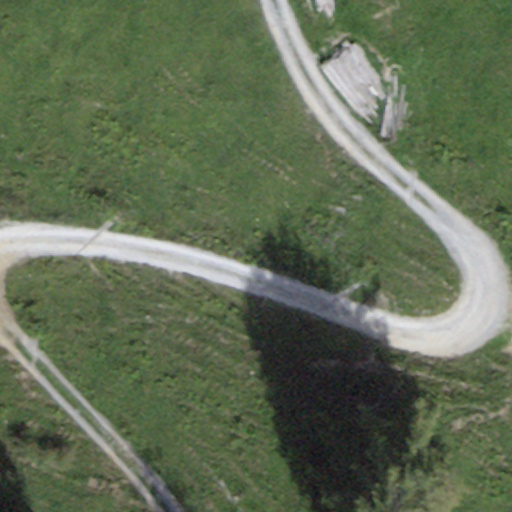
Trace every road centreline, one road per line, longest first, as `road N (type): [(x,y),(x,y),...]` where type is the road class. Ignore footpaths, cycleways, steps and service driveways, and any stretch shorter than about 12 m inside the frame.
road 1 (track): [(0,246),(52,241),(219,268),(452,341),(486,322),(495,290),(470,239),(358,148),(300,71),(273,0)]
road 2 (track): [(0,321),(153,511)]
